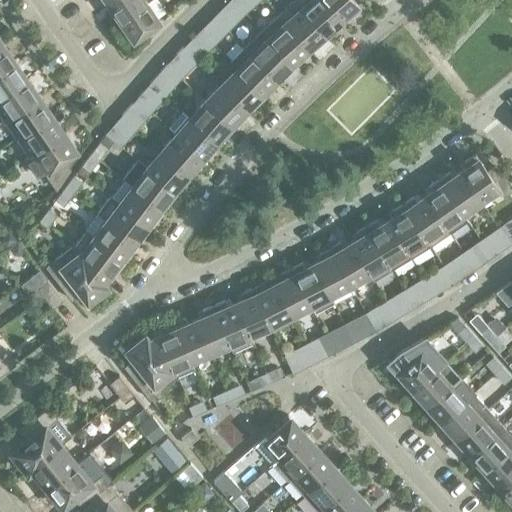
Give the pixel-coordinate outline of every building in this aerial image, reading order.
[(108,0),(121,18),(145,1),(146,0),(108,0)] [(242,8),(234,0),(231,0),(225,6),(234,15),(242,8)] [(247,0),(234,0),(242,8),(249,1),(247,0)] [(327,36),(295,0),(292,0),(278,13),(307,46),(314,40),(318,44),(327,36)] [(340,18),(324,0),(295,0),(327,36),(336,28),(332,24),(340,18)] [(351,16),(360,7),(353,0),(324,0),(340,18),(347,11),(351,16)] [(145,1),(121,18),(133,36),(158,19),(145,1)] [(307,46),(278,13),(261,28),(295,65),(304,57),(300,53),(307,46)] [(207,25),(200,32),(210,41),(216,34),(207,25)] [(295,65),(261,28),(244,45),(276,76),(282,69),(286,73),(295,65)] [(210,41),(200,32),(193,39),(202,48),(210,41)] [(1,41),(0,42),(0,68),(14,59),(1,41)] [(276,76),(244,45),(229,60),(236,67),(264,95),(273,87),(269,83),(276,76)] [(174,56),(167,64),(177,73),(184,65),(174,56)] [(14,59),(0,68),(0,94),(26,77),(14,59)] [(177,73),(167,64),(160,71),(170,80),(177,73)] [(264,95),(236,67),(221,82),(245,107),(252,100),(256,104),(264,95)] [(26,77),(0,94),(0,113),(4,119),(38,95),(26,77)] [(221,82),(205,99),(234,126),(242,117),(238,113),(245,107),(221,82)] [(144,91),(137,99),(147,107),(153,99),(144,91)] [(16,137),(50,113),(38,95),(4,119),(16,137)] [(147,107),(137,99),(130,106),(140,115),(147,107)] [(234,126),(205,99),(190,116),(215,138),(222,131),(226,135),(234,126)] [(215,138),(190,116),(182,109),(168,125),(175,132),(206,158),(213,149),(209,146),(215,138)] [(28,154),(63,130),(50,113),(16,137),(28,154)] [(113,126),(107,133),(117,142),(123,134),(113,126)] [(75,148),(63,130),(28,154),(24,157),(36,174),(43,168),(56,187),(69,168),(62,158),(75,148)] [(206,158),(175,132),(161,148),(187,171),(193,164),(198,168),(206,158)] [(98,142),(91,152),(99,158),(106,148),(98,142)] [(161,148),(146,166),(177,191),(185,182),(181,178),(187,171),(161,148)] [(91,168),(99,158),(91,152),(83,162),(91,168)] [(467,165),(459,170),(479,198),(497,186),(503,194),(511,187),(511,185),(495,164),(487,170),(475,153),(464,160),(467,165)] [(177,191),(146,166),(137,159),(123,177),(124,177),(132,184),(160,205),(165,197),(170,200),(177,191)] [(479,198),(459,170),(452,175),(448,171),(438,178),(461,211),(479,198)] [(80,182),(72,176),(64,186),(72,192),(80,182)] [(160,205),(132,184),(124,177),(111,195),(119,201),(151,225),(158,216),(154,212),(160,205)] [(461,211),(438,178),(429,184),(432,189),(424,195),(449,231),(467,219),(461,211)] [(65,202),(72,192),(64,186),(57,196),(65,202)] [(449,231),(424,195),(416,200),(413,195),(403,202),(430,244),(449,231)] [(151,225),(119,201),(106,218),(133,239),(139,231),(143,235),(151,225)] [(430,244),(403,202),(393,209),(396,213),(387,218),(410,256),(430,244)] [(55,216),(47,209),(39,219),(47,226),(55,216)] [(133,239),(106,218),(93,235),(125,260),(132,250),(128,247),(133,239)] [(410,256),(387,218),(379,223),(376,219),(366,225),(392,267),(410,256)] [(392,267),(366,225),(356,231),(359,236),(350,241),(373,279),(392,267)] [(125,260),(93,235),(85,230),(75,244),(73,243),(72,243),(102,280),(113,266),(117,269),(125,260)] [(492,236),(483,242),(491,253),(499,247),(492,236)] [(373,279),(350,241),(342,246),(339,241),(329,247),(349,282),(368,270),(373,279)] [(491,253),(483,242),(475,248),(483,258),(491,253)] [(102,280),(72,243),(45,264),(67,293),(77,285),(84,294),(92,288),(96,292),(106,284),(102,280)] [(349,282),(329,247),(318,252),(321,257),(312,262),(333,301),(353,291),(349,282)] [(333,301),(312,262),(304,266),(301,261),(291,267),(314,311),(333,301)] [(455,263),(446,268),(453,279),(462,274),(455,263)] [(314,311),(291,267),(280,272),(283,277),(274,282),(290,312),(308,303),(313,312),(314,311)] [(453,279),(446,268),(438,274),(445,285),(453,279)] [(37,287),(53,307),(62,299),(47,279),(37,287)] [(501,286),(511,298),(511,281),(511,280),(501,286)] [(290,312),(274,282),(266,286),(263,281),(252,287),(270,323),(290,312)] [(270,323),(252,287),(241,291),(244,297),(235,300),(253,341),(249,332),(270,323)] [(416,287),(407,292),(413,303),(422,298),(416,287)] [(413,303),(407,292),(398,297),(405,308),(413,303)] [(226,304),(224,299),(213,304),(233,350),(253,341),(235,300),(226,304)] [(233,350),(213,304),(202,309),(204,314),(195,318),(209,349),(228,341),(232,350),(233,350)] [(377,311),(368,316),(374,327),(383,322),(377,311)] [(489,341),(496,334),(476,311),(468,318),(489,341)] [(374,327),(368,316),(359,321),(365,332),(374,327)] [(209,349),(195,318),(187,322),(184,317),(173,322),(193,367),(194,367),(190,358),(209,349)] [(193,367),(173,322),(162,326),(164,332),(148,339),(176,375),(177,374),(193,367)] [(465,340),(473,333),(464,322),(456,329),(465,340)] [(336,332),(327,336),(333,348),(342,343),(336,332)] [(483,344),(473,333),(465,340),(475,351),(483,344)] [(148,339),(145,334),(135,342),(138,346),(130,353),(137,362),(128,370),(150,398),(178,375),(177,374),(176,375),(148,339)] [(505,343),(496,334),(489,341),(497,350),(505,343)] [(333,348),(327,336),(318,341),(324,352),(333,348)] [(444,359),(431,344),(432,343),(425,336),(400,350),(390,360),(389,359),(388,359),(413,387),(435,367),(444,359)] [(0,373),(15,362),(7,352),(0,356),(0,373)] [(295,353),(286,357),(292,369),(301,365),(295,353)] [(502,365),(496,358),(488,365),(494,372),(502,365)] [(444,359),(435,367),(413,387),(427,403),(450,383),(459,375),(444,359)] [(511,376),(502,365),(494,372),(503,383),(511,376)] [(277,366),(266,371),(270,380),(281,375),(277,366)] [(270,380),(266,371),(254,376),(258,385),(270,380)] [(119,374),(109,382),(125,401),(134,393),(119,374)] [(459,375),(450,383),(427,403),(442,419),(464,399),(473,391),(459,375)] [(237,383),(226,388),(230,398),(242,393),(237,383)] [(230,398),(226,388),(215,393),(219,403),(230,398)] [(473,391),(464,399),(442,419),(456,435),(478,415),(487,407),(473,391)] [(192,414),(204,409),(200,400),(188,405),(192,414)] [(48,405),(25,423),(33,433),(16,446),(20,452),(16,456),(27,469),(60,443),(46,425),(57,416),(48,405)] [(487,407),(478,415),(456,435),(471,451),(493,431),(502,423),(487,407)] [(272,463),(281,455),(305,433),(290,416),(267,437),(265,434),(254,443),(272,463)] [(511,434),(502,423),(493,431),(471,451),(485,467),(507,448),(511,443),(511,434)] [(191,427),(181,435),(187,443),(198,435),(191,427)] [(171,467),(186,455),(169,433),(154,444),(171,467)] [(305,433),(281,455),(272,463),(287,479),(288,477),(320,449),(305,433)] [(60,443),(27,469),(42,488),(75,461),(60,443)] [(511,443),(507,448),(485,467),(499,484),(511,472),(511,443)] [(320,449),(288,477),(303,493),(334,465),(320,449)] [(75,461),(42,488),(53,502),(57,498),(62,504),(79,490),(86,500),(109,481),(101,471),(90,480),(75,461)] [(190,461),(182,468),(193,480),(200,473),(190,461)] [(334,465),(303,493),(317,509),(325,503),(349,481),(334,465)] [(511,472),(499,484),(511,497),(511,472)] [(109,481),(86,500),(94,509),(90,511),(129,511),(133,509),(109,481)] [(349,481),(325,503),(317,509),(319,511),(346,511),(363,497),(349,481)] [(231,484),(223,491),(231,500),(238,493),(231,484)] [(246,501),(238,493),(231,500),(239,508),(246,501)] [(376,511),(363,497),(346,511),(376,511)]
